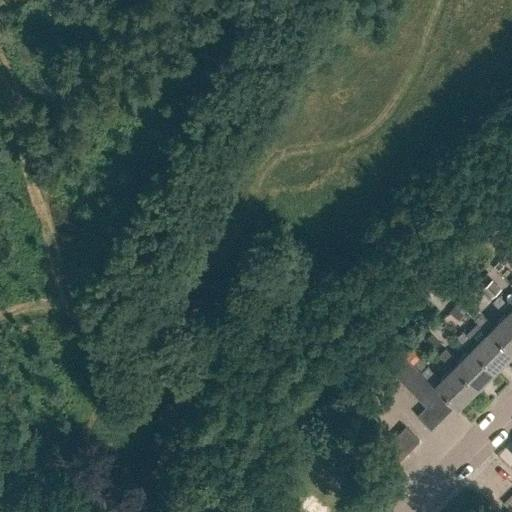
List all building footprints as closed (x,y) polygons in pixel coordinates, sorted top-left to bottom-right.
[(500,272),(511,283),(511,281),(511,272),(506,266),(500,272)] [(491,280),(482,289),(491,298),(500,289),(491,280)] [(511,306),(500,294),(493,300),(506,313),(508,311),(511,314),(511,306)] [(460,303),(475,318),(482,312),(466,296),(460,303)] [(511,314),(508,311),(506,313),(494,324),(482,312),(475,318),(488,331),(490,329),(511,350),(511,314)] [(511,350),(490,329),(488,331),(476,342),(464,330),(457,336),(470,349),(472,346),(496,370),(511,353),(511,350)] [(416,339),(405,350),(414,359),(425,347),(416,339)] [(472,346),(470,349),(459,360),(446,347),(439,354),(452,367),(455,364),(478,388),(496,370),(472,346)] [(395,373),(409,359),(401,351),(387,365),(395,373)] [(403,381),(417,367),(409,359),(395,373),(403,381)] [(455,364),(452,367),(441,378),(428,365),(422,371),(425,375),(433,383),(434,384),(436,382),(443,389),(457,403),(459,406),(478,388),(455,364)] [(411,389),(425,375),(422,371),(417,367),(403,381),(411,389)] [(418,397),(433,383),(425,375),(411,389),(418,397)] [(427,406),(435,398),(441,391),(434,384),(433,383),(418,397),(427,406)] [(443,389),(441,391),(435,398),(448,412),(457,403),(443,389)] [(349,420),(364,405),(355,397),(341,411),(349,420)] [(448,412),(435,398),(427,406),(426,406),(440,420),(448,412)] [(357,428),(372,413),(364,405),(349,420),(357,428)] [(440,420),(426,406),(418,414),(432,428),(440,420)] [(365,436),(379,421),(372,413),(357,428),(365,436)] [(373,443),(387,429),(379,421),(365,436),(373,443)] [(406,426),(398,434),(412,448),(420,440),(406,426)] [(389,443),(395,437),(387,429),(373,443),(381,451),(389,443)] [(412,448),(398,434),(395,437),(389,443),(403,457),(412,448)] [(403,457),(389,443),(381,451),(395,465),(403,457)] [(511,507),(511,494),(503,503),(509,510),(511,507)]
